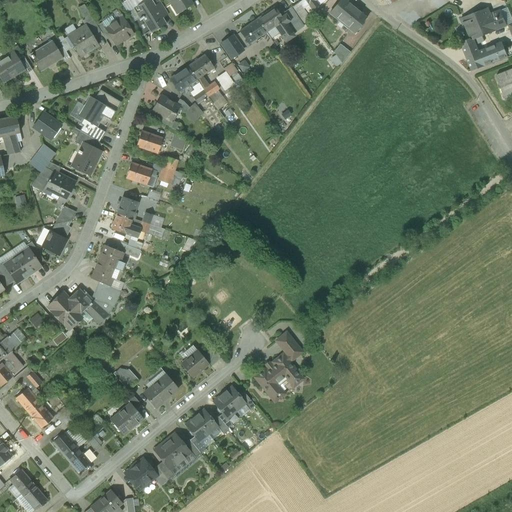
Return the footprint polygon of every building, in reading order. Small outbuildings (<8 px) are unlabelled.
[(151,0),(148,0),(127,13),(133,23),(138,19),(139,19),(138,20),(139,21),(142,19),(150,32),(159,26),(157,22),(163,19),(155,6),(151,0)] [(166,0),(175,13),(184,7),(186,9),(193,5),(190,0),(166,0)] [(304,0),(302,0),(298,3),(310,19),(311,20),(315,15),(312,10),(304,0)] [(304,0),(312,10),(325,0),(304,0)] [(354,8),(344,0),(340,0),(330,13),(336,18),(338,16),(344,21),(354,8)] [(168,15),(160,2),(155,6),(163,19),(168,15)] [(298,3),(288,10),(300,26),(310,19),(298,3)] [(489,16),(498,12),(495,6),(486,10),(489,16)] [(274,7),(257,19),(266,33),(273,43),(281,37),(283,39),(292,33),(286,24),(290,21),(286,14),(281,17),(274,7)] [(354,8),(344,21),(350,26),(348,28),(355,33),(367,19),(354,8)] [(506,26),(507,25),(511,22),(511,14),(509,8),(500,11),(506,26)] [(486,10),(461,19),(470,39),(470,40),(473,39),(481,36),(492,32),(506,26),(500,11),(498,12),(489,16),(486,10)] [(97,26),(90,15),(81,20),(85,26),(92,37),(100,32),(97,26)] [(105,29),(111,38),(116,45),(133,35),(127,26),(128,24),(125,20),(124,20),(122,18),(105,29)] [(257,19),(240,31),(249,45),(266,33),(257,19)] [(102,23),(97,26),(100,32),(106,41),(111,38),(105,29),(102,23)] [(510,32),(507,25),(506,26),(492,32),(495,39),(511,33),(510,32)] [(92,37),(85,26),(76,32),(89,52),(98,46),(92,37)] [(89,52),(76,32),(68,37),(80,57),(89,52)] [(233,36),(221,44),(231,59),(243,51),(233,36)] [(481,36),(473,39),(476,45),(484,42),(481,36)] [(71,49),(65,39),(59,42),(66,52),(71,49)] [(473,39),(470,40),(470,39),(460,43),(463,49),(476,45),(473,39)] [(52,41),(30,55),(31,57),(32,59),(41,72),(63,59),(58,51),(52,41)] [(502,42),(479,52),(485,67),(508,57),(505,49),(502,42)] [(339,44),(333,52),(337,57),(345,48),(339,44)] [(476,45),(463,49),(472,72),(485,67),(479,52),(476,45)] [(63,48),(58,51),(63,59),(65,62),(70,59),(63,48)] [(345,48),(337,57),(341,63),(350,52),(345,48)] [(25,59),(19,49),(14,52),(20,62),(25,59)] [(20,62),(14,52),(0,61),(0,79),(3,83),(25,70),(20,62)] [(204,55),(187,67),(196,80),(203,76),(214,68),(204,55)] [(32,70),(25,59),(20,62),(25,70),(27,74),(32,70)] [(242,71),(248,67),(244,61),(238,65),(242,71)] [(230,64),(223,69),(228,77),(236,73),(230,64)] [(187,67),(170,79),(179,92),(196,80),(187,67)] [(511,69),(496,76),(505,100),(511,96),(511,69)] [(203,76),(196,80),(198,84),(203,90),(209,86),(203,76)] [(209,86),(203,90),(207,97),(218,90),(219,89),(214,82),(209,86)] [(198,84),(193,87),(196,92),(195,92),(196,95),(203,90),(198,84)] [(100,90),(94,100),(115,112),(121,103),(100,90)] [(196,95),(192,98),(197,105),(207,97),(203,90),(196,95)] [(218,90),(207,97),(217,110),(227,104),(218,90)] [(110,121),(115,112),(94,100),(89,96),(83,106),(77,116),(83,119),(97,128),(104,117),(110,121)] [(179,108),(160,96),(152,111),(170,122),(179,108)] [(69,116),(81,123),(83,119),(77,116),(83,106),(77,102),(69,116)] [(202,114),(194,105),(189,109),(197,118),(202,114)] [(197,118),(189,109),(183,114),(191,123),(197,118)] [(63,128),(43,114),(32,130),(52,144),(63,128)] [(16,117),(0,120),(0,137),(3,137),(14,134),(17,143),(21,142),(16,117)] [(97,128),(83,119),(81,123),(80,124),(82,126),(102,138),(105,133),(97,128)] [(98,143),(102,138),(82,126),(79,131),(92,139),(98,143)] [(92,139),(79,131),(73,142),(81,146),(82,143),(88,146),(92,139)] [(162,138),(141,131),(136,147),(157,154),(162,138)] [(185,139),(174,132),(169,147),(181,151),(185,139)] [(14,134),(3,137),(8,155),(20,153),(17,143),(14,134)] [(98,143),(92,139),(88,146),(101,152),(104,146),(98,143)] [(88,146),(82,143),(81,146),(71,166),(71,165),(70,167),(89,176),(101,152),(88,146)] [(43,145),(37,153),(49,162),(55,153),(43,145)] [(49,162),(37,153),(29,165),(40,173),(44,168),(48,162),(49,162)] [(177,161),(166,157),(162,167),(174,171),(177,161)] [(60,168),(48,162),(44,168),(52,172),(53,172),(58,174),(60,168)] [(152,170),(130,163),(125,179),(146,186),(152,170)] [(174,171),(162,167),(158,181),(169,185),(174,171)] [(52,172),(44,168),(40,173),(49,178),(52,172)] [(58,174),(53,172),(52,172),(49,178),(44,189),(59,197),(58,200),(65,203),(75,183),(58,174)] [(148,197),(158,200),(160,193),(150,190),(148,197)] [(138,203),(122,198),(116,214),(132,219),(135,212),(138,203)] [(64,207),(55,225),(71,221),(75,212),(64,207)] [(144,215),(135,212),(132,219),(142,222),(144,215)] [(132,219),(116,214),(111,230),(131,237),(134,230),(129,228),(130,225),(132,219)] [(153,216),(145,214),(144,215),(142,222),(150,225),(153,216)] [(142,222),(132,219),(130,225),(140,228),(142,222)] [(71,221),(55,225),(53,228),(67,235),(71,228),(68,227),(71,221)] [(150,225),(142,222),(140,228),(138,231),(140,231),(146,234),(150,225)] [(140,228),(130,225),(129,228),(134,230),(131,237),(137,239),(140,231),(138,231),(140,228)] [(67,235),(53,228),(51,232),(50,232),(42,247),(59,256),(67,240),(65,239),(67,235)] [(44,261),(31,242),(26,246),(27,249),(28,249),(39,265),(44,261)] [(123,253),(105,246),(98,262),(114,269),(118,260),(120,261),(123,253)] [(27,249),(16,257),(28,276),(41,267),(39,265),(28,249),(27,249)] [(28,276),(16,257),(4,265),(14,281),(16,284),(28,276)] [(14,281),(4,265),(2,262),(0,263),(0,271),(9,285),(14,281)] [(114,269),(98,262),(91,279),(98,282),(109,287),(109,286),(112,279),(118,281),(122,272),(114,269)] [(9,285),(0,271),(0,285),(3,289),(9,285)] [(109,287),(98,282),(95,289),(117,299),(121,291),(109,286),(109,287)] [(117,299),(95,289),(95,290),(97,290),(93,300),(93,301),(108,316),(117,299)] [(79,290),(69,299),(69,300),(66,302),(79,315),(84,310),(93,301),(93,300),(86,292),(83,295),(79,290)] [(69,299),(62,293),(47,307),(69,330),(82,318),(79,315),(66,302),(69,300),(69,299)] [(108,316),(93,301),(84,310),(98,325),(108,316)] [(39,329),(45,320),(36,313),(29,322),(39,329)] [(62,333),(53,340),(56,345),(65,338),(62,333)] [(302,352),(286,333),(275,341),(287,356),(288,356),(290,360),(291,361),(302,352)] [(7,338),(0,343),(0,348),(6,356),(8,355),(16,348),(7,338)] [(212,348),(202,356),(208,364),(210,367),(220,358),(212,348)] [(197,351),(180,365),(191,378),(208,364),(202,356),(197,351)] [(6,356),(0,361),(0,362),(12,377),(20,370),(8,355),(6,356)] [(269,370),(266,372),(262,371),(256,376),(256,380),(269,396),(273,396),(279,392),(279,388),(276,384),(284,377),(291,385),(295,385),(300,381),(301,377),(288,361),(290,360),(288,356),(287,356),(285,358),(284,357),(280,357),(275,361),(274,365),(275,365),(272,367),(271,366),(267,369),(269,370)] [(0,362),(0,386),(0,387),(12,377),(0,362)] [(24,370),(13,379),(18,384),(19,383),(25,378),(29,375),(24,370)] [(129,370),(118,380),(127,390),(138,380),(129,370)] [(41,384),(32,372),(29,375),(25,378),(35,389),(41,384)] [(166,375),(143,394),(155,408),(178,389),(166,375)] [(35,389),(25,378),(19,383),(25,390),(27,388),(37,399),(41,396),(35,389)] [(232,387),(222,395),(235,411),(244,404),(245,404),(239,396),(232,387)] [(37,399),(27,388),(25,390),(15,398),(28,414),(40,404),(37,399)] [(255,406),(243,392),(239,396),(245,404),(244,404),(249,410),(255,406)] [(235,411),(222,395),(213,402),(217,408),(217,409),(219,413),(221,412),(222,414),(226,419),(227,418),(235,411)] [(142,407),(133,396),(127,401),(130,404),(137,411),(142,407)] [(53,419),(40,404),(28,414),(41,429),(53,419)] [(130,404),(110,421),(123,436),(143,419),(137,411),(130,404)] [(66,406),(54,416),(61,424),(69,417),(72,414),(66,406)] [(204,410),(195,418),(208,434),(217,427),(212,421),(204,410)] [(226,419),(222,414),(217,418),(227,429),(232,425),(227,418),(226,419)] [(61,424),(58,426),(63,431),(73,422),(69,417),(61,424)] [(217,418),(217,417),(212,421),(217,427),(223,435),(228,431),(227,429),(217,418)] [(208,434),(195,418),(185,425),(189,431),(189,432),(191,436),(193,435),(194,437),(198,442),(199,441),(208,434)] [(65,433),(53,443),(66,458),(78,448),(65,433)] [(183,445),(174,434),(170,437),(170,440),(165,444),(180,461),(184,458),(184,455),(188,452),(183,445)] [(100,447),(91,436),(86,441),(95,452),(100,447)] [(198,442),(194,437),(190,440),(200,454),(201,454),(206,450),(199,441),(198,442)] [(190,440),(189,440),(183,445),(188,452),(194,459),(200,454),(190,440)] [(165,444),(161,447),(158,447),(154,450),(163,461),(168,468),(169,468),(173,465),(175,465),(180,461),(165,444)] [(0,462),(9,456),(0,445),(0,462)] [(83,454),(78,448),(66,458),(78,473),(96,458),(89,450),(83,454)] [(152,470),(143,459),(138,464),(137,463),(131,468),(132,469),(125,474),(133,484),(137,485),(140,489),(154,478),(156,476),(152,470)] [(168,468),(163,461),(156,466),(168,480),(175,475),(169,468),(168,468)] [(168,480),(156,466),(152,470),(156,476),(154,478),(160,486),(168,480)] [(34,485),(21,470),(9,480),(22,495),(34,485)] [(34,485),(22,495),(34,510),(46,500),(34,485)] [(111,491),(90,508),(93,511),(120,511),(122,511),(118,506),(122,503),(111,491)] [(126,511),(134,511),(134,498),(126,498),(126,511)]
